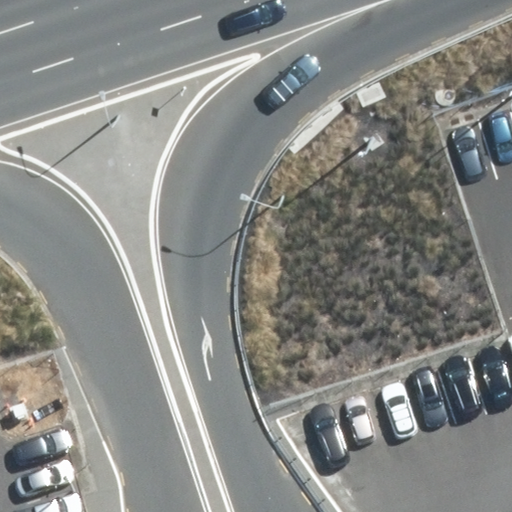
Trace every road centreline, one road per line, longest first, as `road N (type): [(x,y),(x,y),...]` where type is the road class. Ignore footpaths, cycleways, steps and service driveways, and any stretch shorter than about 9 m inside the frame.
road 1 (unknown): [(68,29),(213,326),(510,199)]
road 2 (tertiary): [(0,50),(160,0)]
